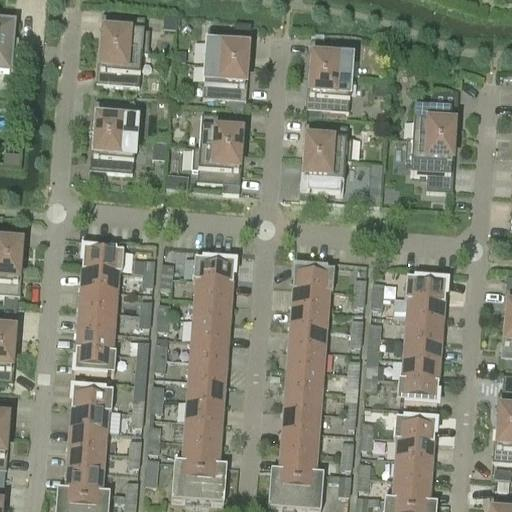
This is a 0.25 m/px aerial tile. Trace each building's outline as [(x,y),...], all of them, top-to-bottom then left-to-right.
[(142,58),(141,59),(147,60),(149,37),(143,36),(144,24),(101,21),(100,40),(103,40),(101,55),(142,58)] [(175,22),(165,21),(164,33),(174,34),(175,22)] [(0,75),(9,76),(10,60),(17,61),(18,45),(12,44),(13,28),(0,26),(0,75)] [(208,35),(205,69),(245,72),(246,57),(249,58),(251,38),(251,31),(234,29),(233,37),(208,35)] [(311,81),(351,83),(353,49),(310,46),(309,66),(312,66),(311,81)] [(142,58),(101,55),(100,70),(97,70),(96,89),(139,93),(141,59),(142,58)] [(184,68),(185,58),(176,57),(176,64),(175,67),(184,68)] [(245,72),(205,69),(203,104),(246,107),(247,87),(244,87),(245,72)] [(351,83),(311,81),(310,95),(307,95),(305,115),(348,118),(351,83)] [(414,111),(412,145),(412,146),(452,148),(453,133),(456,133),(457,114),(458,98),(432,96),(431,112),(414,111)] [(95,142),(135,145),(137,111),(95,108),(93,127),(96,127),(95,142)] [(202,119),(199,153),(199,154),(239,157),(240,142),(243,142),(245,123),(202,119)] [(345,166),(345,167),(351,168),(352,145),(346,144),(347,132),(304,129),(303,148),(306,149),(305,163),(345,166)] [(135,145),(95,142),(93,157),(91,157),(89,176),(105,178),(132,180),(135,145)] [(427,181),(453,183),(454,163),(451,163),(452,148),(412,146),(412,145),(406,144),(406,145),(405,167),(411,168),(410,180),(427,181)] [(199,154),(199,153),(193,152),(192,175),(198,176),(197,188),(223,190),(223,199),(239,200),(239,191),(240,191),(241,172),(238,172),(239,157),(199,154)] [(20,173),(21,161),(3,159),(2,171),(20,173)] [(345,166),(305,163),(304,178),(301,178),(299,198),(343,201),(345,167),(345,166)] [(89,176),(88,186),(88,187),(104,188),(104,187),(105,178),(89,176)] [(170,191),(189,191),(189,180),(170,180),(170,191)] [(427,181),(426,197),(452,199),(453,183),(427,181)] [(0,231),(0,266),(19,268),(20,253),(23,253),(25,233),(0,231)] [(84,245),(82,275),(121,278),(124,248),(84,245)] [(193,285),(233,288),(234,267),(194,264),(193,285)] [(19,268),(0,266),(0,300),(5,301),(18,302),(19,302),(21,283),(18,282),(19,268)] [(143,280),(153,280),(154,267),(144,267),(143,280)] [(161,283),(172,283),(173,271),(162,270),(161,283)] [(292,293),(332,297),(334,276),(294,273),(292,293)] [(82,275),(80,295),(117,298),(119,279),(121,279),(121,278),(82,275)] [(153,280),(143,280),(142,293),(152,293),(153,280)] [(172,283),(161,283),(160,296),(171,297),(172,283)] [(405,305),(444,308),(446,287),(406,284),(405,305)] [(233,288),(193,285),(193,287),(195,287),(194,305),(231,308),(233,288)] [(354,298),(364,299),(365,286),(355,286),(354,298)] [(373,289),(372,302),(383,303),(384,290),(373,289)] [(292,293),(291,313),(328,316),(329,298),(332,298),(332,297),(292,293)] [(80,295),(78,316),(116,318),(117,298),(80,295)] [(364,299),(354,298),(353,312),(363,312),(364,299)] [(17,312),(18,302),(5,301),(4,311),(17,312)] [(383,303),(372,302),(371,315),(382,316),(383,303)] [(194,305),(192,325),(230,328),(231,308),(194,305)] [(444,308),(405,305),(404,306),(407,306),(406,325),(443,328),(444,308)] [(141,307),(140,320),(150,321),(151,308),(141,307)] [(159,311),(158,323),(169,323),(170,312),(159,311)] [(328,316),(291,313),(289,333),(326,336),(328,316)] [(116,318),(78,316),(77,336),(114,339),(116,318)] [(0,354),(12,355),(13,340),(16,340),(18,321),(0,319),(0,354)] [(150,321),(140,320),(139,333),(149,334),(150,321)] [(169,323),(158,323),(157,337),(168,338),(169,323)] [(230,328),(192,325),(191,345),(228,348),(230,328)] [(443,328),(406,325),(404,346),(441,348),(443,328)] [(352,326),(351,338),(361,339),(362,327),(352,326)] [(369,343),(380,344),(381,331),(370,330),(369,343)] [(511,330),(506,330),(505,344),(502,344),(500,364),(503,364),(503,374),(511,374),(511,330)] [(326,336),(289,333),(288,354),(325,356),(326,336)] [(114,339),(77,336),(75,356),(115,359),(115,358),(112,358),(114,339)] [(361,339),(351,338),(350,352),(360,353),(361,339)] [(380,344),(369,343),(368,356),(379,357),(380,344)] [(228,348),(191,345),(189,366),(226,369),(228,348)] [(441,348),(404,346),(403,366),(440,369),(441,348)] [(137,361),(147,362),(148,349),(138,348),(137,361)] [(155,363),(166,364),(167,352),(156,351),(155,363)] [(12,355),(0,354),(0,388),(12,390),(14,370),(11,370),(12,355)] [(288,354),(286,374),(323,377),(325,356),(288,354)] [(115,359),(75,356),(74,377),(114,381),(115,359)] [(147,362),(137,361),(136,374),(146,375),(147,362)] [(166,364),(155,363),(154,378),(165,378),(166,364)] [(189,366),(188,386),(225,389),(226,369),(189,366)] [(398,385),(398,386),(438,389),(440,369),(403,366),(401,385),(398,385)] [(349,367),(348,379),(358,379),(359,368),(349,367)] [(366,384),(376,384),(377,372),(367,371),(366,384)] [(323,377),(286,374),(285,394),(322,397),(323,377)] [(358,379),(348,379),(347,393),(357,394),(358,379)] [(511,383),(503,383),(502,399),(511,399),(511,383)] [(376,384),(366,384),(365,397),(375,398),(376,384)] [(188,386),(186,406),(223,409),(225,389),(188,386)] [(438,389),(398,386),(397,407),(437,410),(438,389)] [(153,392),(152,404),(162,404),(163,393),(153,392)] [(71,415),(111,418),(112,397),(72,394),(71,415)] [(322,397),(285,394),(283,414),(320,417),(322,397)] [(511,434),(511,399),(502,399),(498,399),(496,418),(499,418),(498,433),(511,434)] [(162,404),(152,404),(151,418),(161,419),(162,404)] [(0,441),(6,442),(7,427),(10,427),(11,408),(0,406),(0,441)] [(223,409),(186,406),(185,426),(222,429),(223,409)] [(133,407),(132,420),(143,420),(144,407),(133,407)] [(345,419),(355,420),(356,409),(345,408),(345,419)] [(283,414),(281,435),(319,437),(320,417),(283,414)] [(111,418),(71,415),(69,435),(106,438),(108,419),(111,419),(111,418)] [(355,420),(345,419),(344,434),(354,435),(355,420)] [(143,420),(132,420),(131,433),(142,433),(143,420)] [(395,424),(394,445),(434,448),(435,427),(395,424)] [(185,426),(183,447),(220,449),(222,429),(185,426)] [(361,442),(372,443),(373,430),(362,429),(361,442)] [(149,444),(159,445),(160,434),(150,433),(149,444)] [(511,434),(498,433),(497,448),(494,448),(492,467),(511,469),(511,434)] [(106,438),(69,435),(68,456),(105,458),(106,438)] [(281,435),(280,455),(317,458),(319,437),(281,435)] [(372,443),(361,442),(360,455),(371,456),(372,443)] [(159,445),(149,444),(148,459),(158,460),(159,445)] [(434,448),(394,445),(394,446),(396,446),(395,465),(432,468),(434,448)] [(129,460),(140,461),(141,448),(130,447),(129,460)] [(220,449),(183,447),(182,468),(219,471),(220,449)] [(342,449),(342,460),(352,460),(353,449),(342,449)] [(280,455),(278,476),(315,479),(317,458),(280,455)] [(68,456),(66,476),(103,479),(105,458),(68,456)] [(140,461),(129,460),(128,473),(139,474),(140,461)] [(352,460),(342,460),(340,475),(351,476),(352,460)] [(395,465),(393,486),(431,489),(432,468),(395,465)] [(147,466),(146,486),(157,486),(158,474),(168,474),(169,467),(147,466)] [(219,471),(182,468),(174,467),(171,506),(223,510),(226,471),(219,471)] [(359,470),(358,483),(369,484),(370,471),(359,470)] [(315,479),(278,476),(271,475),(267,511),(320,511),(323,479),(315,479)] [(57,494),(57,496),(110,500),(110,499),(102,498),(103,479),(66,476),(65,495),(57,494)] [(510,477),(495,476),(494,484),(509,486),(510,477)] [(329,481),(328,488),(339,489),(338,502),(349,503),(350,483),(329,481)] [(369,484),(358,483),(357,496),(368,497),(369,484)] [(431,489),(393,486),(392,505),(384,504),(384,505),(437,509),(437,508),(429,508),(431,489)] [(498,487),(497,496),(507,496),(507,488),(498,487)] [(127,488),(126,502),(136,503),(137,489),(127,488)] [(108,511),(110,500),(57,496),(55,511),(108,511)] [(135,511),(136,503),(126,502),(115,501),(114,508),(125,509),(124,511),(135,511)] [(511,511),(511,503),(490,502),(488,511),(511,511)]
